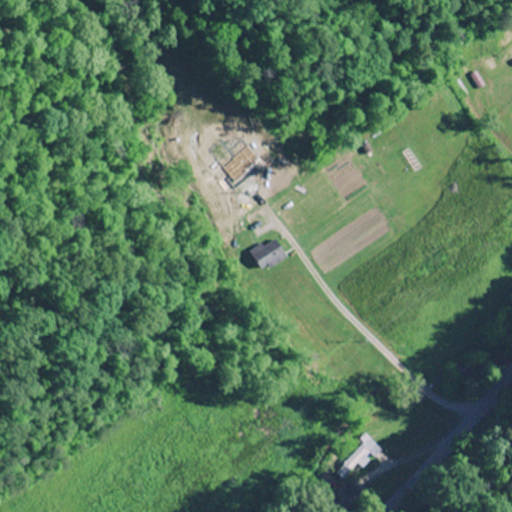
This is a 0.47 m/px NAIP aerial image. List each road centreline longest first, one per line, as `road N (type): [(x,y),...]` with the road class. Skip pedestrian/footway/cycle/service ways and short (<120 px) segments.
road 1 (residential): [(479,415),(417,382),(332,295)]
road 2 (secondary): [(391,511),(511,376)]
